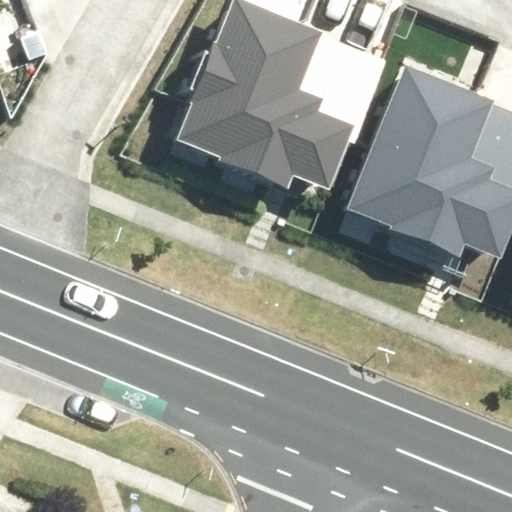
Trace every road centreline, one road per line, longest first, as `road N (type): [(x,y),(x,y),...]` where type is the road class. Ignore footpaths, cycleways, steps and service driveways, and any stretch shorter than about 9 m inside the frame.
road 1 (tertiary): [(0,291),(347,430)]
road 2 (residential): [(0,220),(112,0)]
road 3 (tertiary): [(347,430),(511,495)]
